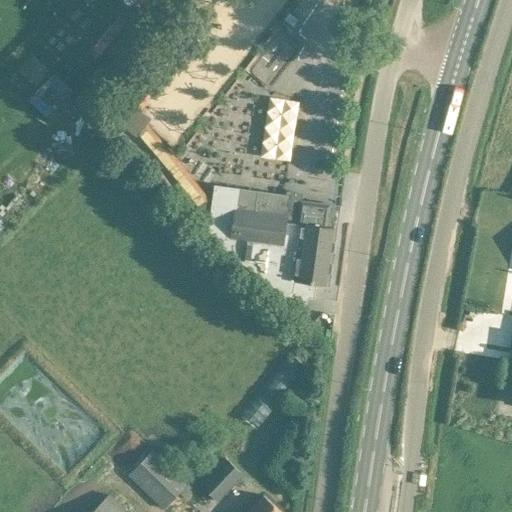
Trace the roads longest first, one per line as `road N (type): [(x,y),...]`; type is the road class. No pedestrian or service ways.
road 1 (unclassified): [(405,511),(422,337),(463,146),(510,0)]
road 2 (unclassified): [(394,41),(373,126),(321,511)]
road 3 (primary): [(365,511),(387,365),(457,64)]
